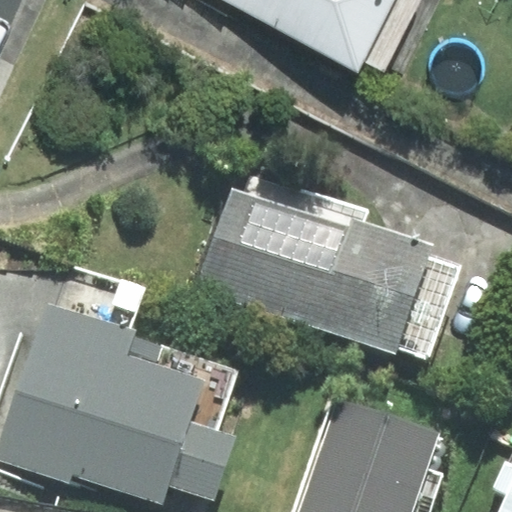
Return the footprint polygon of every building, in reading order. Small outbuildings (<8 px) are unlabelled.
[(224,0),(357,70),(363,59),(384,70),(420,0),(224,0)] [(245,191),(231,186),(197,286),(395,353),(397,346),(428,356),(458,268),(427,258),(432,246),(364,223),(367,212),(251,173),(245,191)] [(217,430),(236,372),(130,337),(132,331),(45,303),(0,439),(0,461),(69,484),(72,476),(164,506),(170,487),(215,502),(237,436),(217,430)] [(439,433),(335,399),(297,511),(430,511),(443,474),(428,469),(439,433)] [(506,495),(497,511),(511,511),(511,465),(505,462),(492,488),(506,495)]
